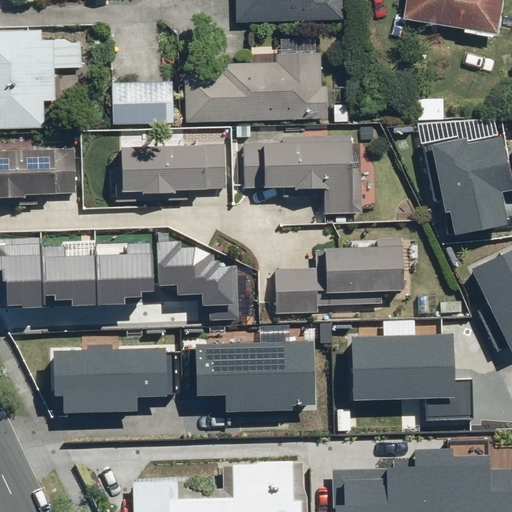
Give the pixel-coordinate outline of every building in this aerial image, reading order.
[(236,0),(237,24),(344,21),(343,0),(236,0)] [(406,0),(403,21),(498,37),(504,0),(406,0)] [(41,31),(0,32),(0,131),(45,130),(44,102),(56,102),(55,70),(82,69),(82,43),(70,43),(67,41),(42,42),(41,31)] [(185,66),(186,123),(328,119),(327,88),(322,88),(321,55),(277,56),(277,64),(185,66)] [(173,82),(112,84),(113,126),(174,125),(173,82)] [(443,98),(418,98),(418,120),(443,120),(443,98)] [(283,144),(244,145),(244,190),(284,189),(284,198),(324,197),(324,216),(363,215),(362,169),(353,169),(352,136),(283,138),(283,144)] [(225,147),(121,149),(121,169),(115,169),(116,203),(186,201),(186,191),(226,190),(225,147)] [(75,151),(0,152),(0,206),(36,205),(36,196),(76,195),(75,151)] [(125,318),(125,309),(155,310),(155,280),(125,279),(125,262),(139,262),(140,237),(96,236),(96,243),(70,243),(69,272),(69,283),(53,282),(52,317),(79,317),(125,318)] [(378,248),(325,250),(325,253),(317,253),(317,269),(274,271),(276,316),(318,314),(317,292),(326,292),(326,295),(404,292),(402,239),(378,239),(378,248)] [(511,301),(511,298),(489,257),(453,277),(478,320),(511,301)] [(256,280),(211,278),(209,318),(255,320),(256,280)] [(199,334),(149,334),(149,376),(199,375),(199,334)] [(144,337),(97,337),(96,379),(143,380),(144,337)] [(293,344),(273,348),(272,343),(219,352),(233,427),(275,420),(306,414),(293,344)] [(458,484),(458,463),(473,464),(474,449),(459,448),(459,443),(417,441),(415,482),(458,484)] [(132,482),(132,511),(328,511),(328,499),(323,499),(323,485),(319,485),(318,471),(304,471),(303,452),(256,453),(257,456),(223,456),(223,490),(213,490),(213,480),(132,482)]
